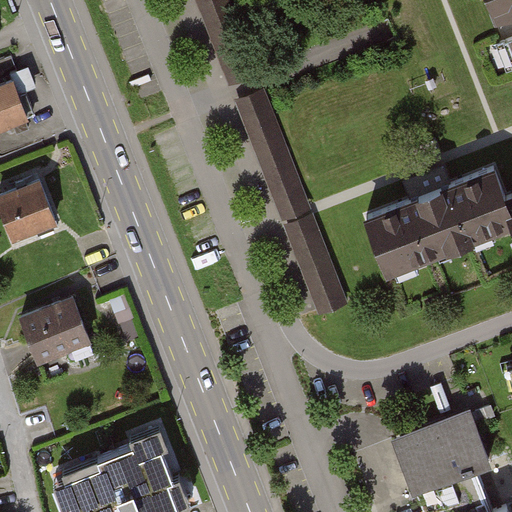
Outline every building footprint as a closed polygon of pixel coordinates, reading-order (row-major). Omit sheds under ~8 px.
[(235,0),(196,0),(229,82),(263,68),(235,0)] [(511,0),(492,0),(511,51),(511,0)] [(12,82),(0,86),(0,125),(26,116),(12,82)] [(264,86),(235,97),(280,213),(309,202),(264,86)] [(511,202),(508,190),(496,163),(372,210),(393,266),(511,219),(511,202)] [(22,190),(0,198),(0,206),(13,242),(56,226),(40,184),(22,190)] [(316,215),(286,227),(321,318),(351,306),(316,215)] [(72,301),(25,319),(36,346),(40,358),(87,340),(72,301)] [(469,408),(394,437),(414,488),(416,488),(424,509),(415,511),(509,511),(506,504),(493,510),(475,464),(489,459),(469,408)] [(174,476),(162,446),(167,444),(160,427),(133,438),(135,444),(100,457),(102,463),(66,477),(77,505),(72,508),(73,511),(167,511),(191,503),(180,474),(174,476)]
